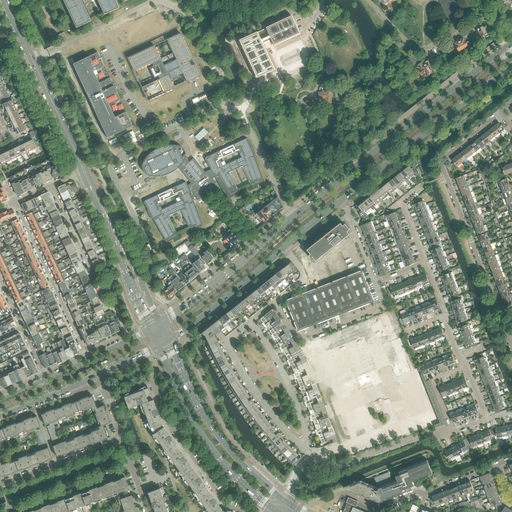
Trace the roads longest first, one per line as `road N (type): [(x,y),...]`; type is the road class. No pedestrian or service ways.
road 1 (secondary): [(511,41),(159,321)]
road 2 (residential): [(511,305),(498,309),(442,162),(500,112)]
road 3 (secondary): [(342,198),(511,63)]
road 4 (residential): [(239,511),(225,505),(165,419),(151,381),(107,397)]
road 5 (secondary): [(284,501),(214,429),(168,340)]
road 6 (secondary): [(158,346),(203,436),(271,508)]
road 7 (tertiary): [(1,0),(81,171)]
road 8 (tertiary): [(85,168),(6,0)]
road 9 (residential): [(14,202),(89,359)]
road 10 (tertiary): [(0,417),(158,346)]
road 11 (tertiary): [(81,171),(150,328)]
road 12 (tertiary): [(159,321),(85,168)]
road 13 (residential): [(279,299),(299,339),(384,306),(375,283)]
road 14 (residential): [(299,444),(227,343),(249,323)]
road 15 (secondary): [(168,340),(285,246)]
road 16 (residential): [(299,444),(305,436),(284,379),(249,323)]
road 17 (residential): [(123,440),(0,484)]
road 18 (residential): [(10,511),(131,466)]
road 19 (residential): [(51,186),(110,299)]
